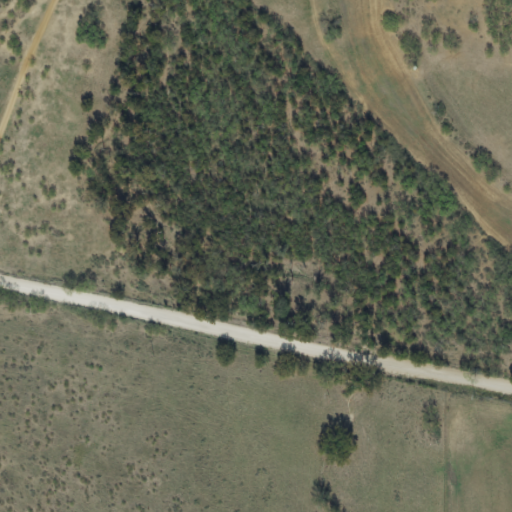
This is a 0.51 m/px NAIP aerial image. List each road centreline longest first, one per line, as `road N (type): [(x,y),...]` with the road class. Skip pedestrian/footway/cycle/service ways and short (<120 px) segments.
road 1 (residential): [(0,285),(511,389)]
road 2 (track): [(306,0),(322,52),(356,106),(511,256)]
road 3 (residential): [(0,122),(45,0)]
